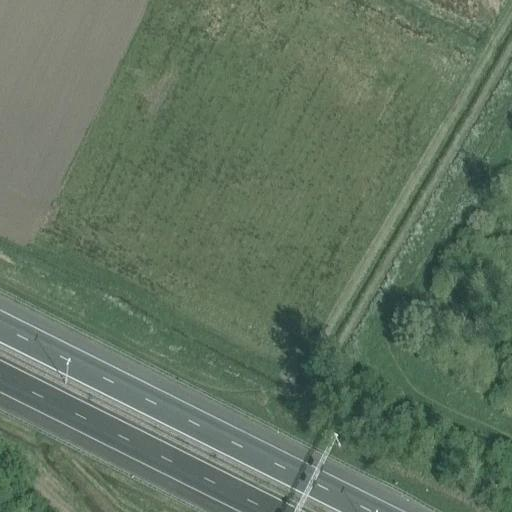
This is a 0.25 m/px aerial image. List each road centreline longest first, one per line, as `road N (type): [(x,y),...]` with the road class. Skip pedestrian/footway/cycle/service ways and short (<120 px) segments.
road 1 (motorway): [(370,511),(0,325)]
road 2 (motorway): [(0,377),(269,511)]
